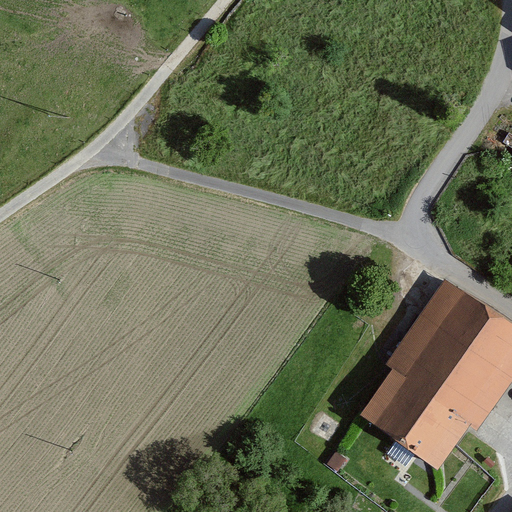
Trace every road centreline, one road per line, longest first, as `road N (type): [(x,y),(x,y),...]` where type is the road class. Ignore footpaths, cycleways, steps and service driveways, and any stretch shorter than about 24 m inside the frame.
road 1 (residential): [(511,306),(437,260),(416,237),(420,203),(494,89),(511,40)]
road 2 (track): [(92,148),(416,237)]
road 3 (track): [(226,0),(92,148),(0,215)]
